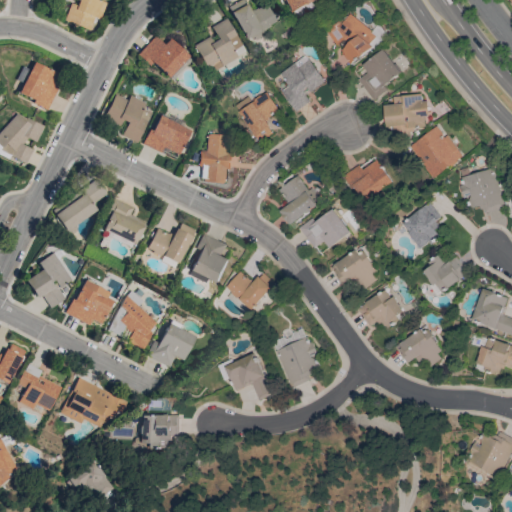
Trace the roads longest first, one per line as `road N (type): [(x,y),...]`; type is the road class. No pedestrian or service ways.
road 1 (residential): [(149,0),(120,31),(0,273)]
road 2 (residential): [(68,139),(238,218),(301,277)]
road 3 (residential): [(511,405),(366,365),(301,277)]
road 4 (residential): [(366,365),(335,401),(274,425),(222,422)]
road 5 (tertiary): [(410,0),(508,124)]
road 6 (residential): [(0,310),(141,379)]
road 7 (residential): [(350,125),(313,132),(276,159),(238,218)]
